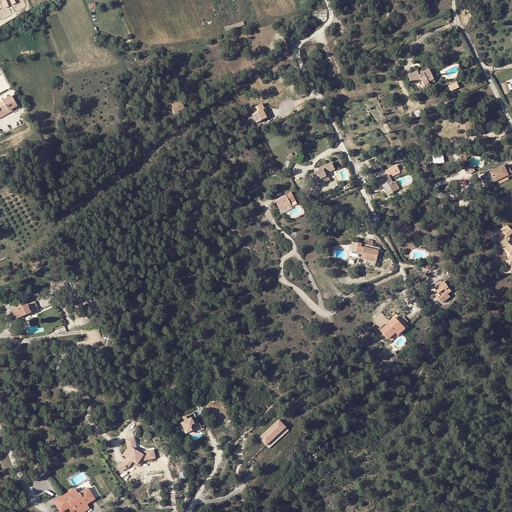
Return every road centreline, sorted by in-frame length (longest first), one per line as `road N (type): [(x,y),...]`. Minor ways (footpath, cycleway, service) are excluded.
road 1 (residential): [(323,313),(401,268),(296,49),(329,21),(327,0)]
road 2 (residential): [(323,313),(298,254),(285,256),(281,275),(317,309)]
road 3 (residential): [(453,0),(511,123)]
